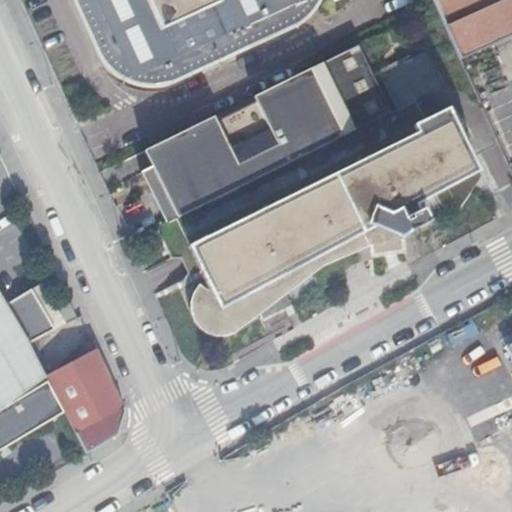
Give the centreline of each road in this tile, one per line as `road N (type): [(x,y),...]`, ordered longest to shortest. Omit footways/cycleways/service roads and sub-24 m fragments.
road 1 (residential): [(179,438),(0,59)]
road 2 (residential): [(511,257),(179,438)]
road 3 (unknown): [(179,438),(256,476),(356,469),(451,393)]
road 4 (residential): [(179,438),(59,511)]
